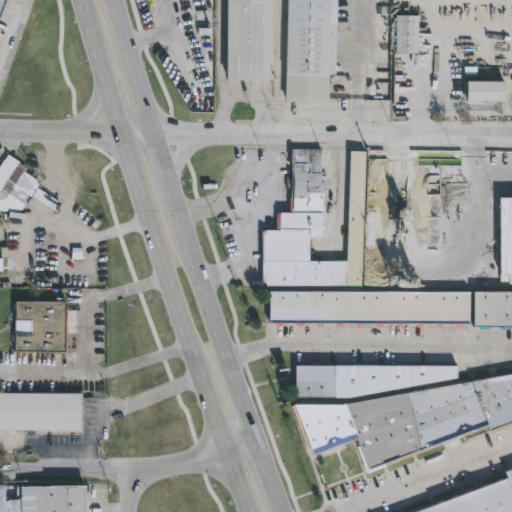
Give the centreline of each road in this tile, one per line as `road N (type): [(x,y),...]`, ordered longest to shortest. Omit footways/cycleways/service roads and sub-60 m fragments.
road 1 (primary): [(281,511),(197,279),(115,0)]
road 2 (residential): [(119,129),(511,134)]
road 3 (primary): [(119,129),(198,370)]
road 4 (residential): [(0,469),(150,469),(227,449)]
